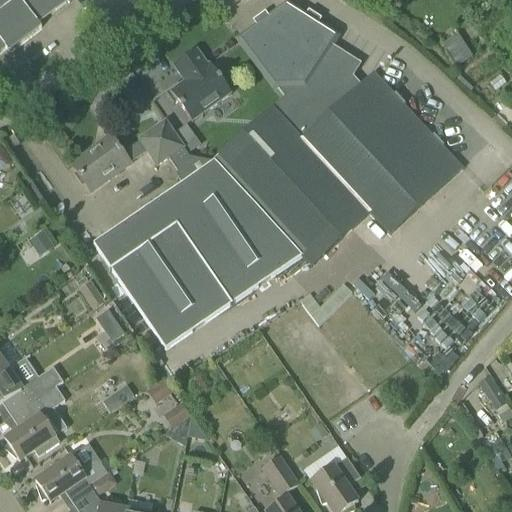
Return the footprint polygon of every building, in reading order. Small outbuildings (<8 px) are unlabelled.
[(0,0),(0,54),(5,51),(8,54),(41,29),(37,24),(54,11),(55,12),(71,0),(0,0)] [(181,186),(93,247),(154,336),(165,352),(301,259),(310,269),(353,229),(370,214),(390,236),(461,170),(441,149),(443,148),(433,137),(431,138),(403,107),(404,106),(394,95),(393,97),(373,75),(360,88),(352,79),(360,66),(328,46),(333,39),(286,9),(241,42),(283,100),(213,165),(188,160),(182,152),(183,151),(176,140),(165,124),(138,142),(139,143),(123,155),(130,165),(145,155),(155,171),(168,162),(176,174),(175,178),(181,186)] [(441,45),(456,68),(471,58),(456,36),(441,45)] [(177,104),(191,124),(231,95),(221,82),(225,79),(216,66),(212,69),(209,66),(207,68),(195,52),(172,68),(184,84),(178,88),(176,85),(164,95),(172,107),(177,104)] [(185,127),(173,136),(182,148),(194,140),(185,127)] [(4,143),(10,151),(19,146),(13,137),(4,143)] [(109,139),(70,167),(82,183),(91,196),(131,167),(130,165),(123,155),(121,156),(109,139)] [(33,187),(25,192),(35,206),(42,201),(33,187)] [(42,235),(29,244),(39,258),(52,249),(42,235)] [(90,286),(79,293),(92,312),(103,305),(90,286)] [(299,304),(318,329),(351,296),(342,287),(317,312),(307,298),(299,304)] [(107,313),(95,321),(103,334),(115,325),(107,313)] [(0,378),(8,373),(0,360),(0,378)] [(30,406),(55,390),(45,375),(26,388),(13,369),(8,373),(0,378),(0,406),(2,406),(11,419),(30,406)] [(199,378),(189,384),(198,396),(207,390),(199,378)] [(477,386),(494,414),(506,407),(489,379),(477,386)] [(146,394),(155,407),(173,394),(164,381),(146,394)] [(125,389),(113,397),(120,407),(132,399),(125,389)] [(30,406),(11,419),(20,433),(5,442),(5,441),(4,442),(6,446),(2,451),(15,462),(17,461),(19,464),(20,464),(19,463),(54,439),(39,416),(38,417),(30,406)] [(496,418),(501,426),(511,418),(511,415),(508,410),(496,418)] [(163,438),(184,450),(190,419),(163,438)] [(320,427),(308,435),(315,445),(327,437),(320,427)] [(494,454),(486,458),(496,474),(503,470),(494,454)] [(64,495),(73,508),(92,495),(84,483),(85,483),(69,458),(65,461),(49,467),(52,473),(36,484),(35,483),(34,483),(37,487),(35,488),(40,504),(47,502),(50,506),(51,505),(50,504),(64,495)] [(260,473),(279,501),(298,488),(279,460),(260,473)] [(356,504),(346,490),(360,481),(346,461),(333,470),(333,469),(310,484),(311,485),(312,484),(316,491),(315,492),(320,508),(327,506),(331,511),(355,511),(353,507),(357,504),(357,503),(356,504)] [(125,511),(100,507),(92,495),(73,508),(75,511),(125,511)] [(293,511),(286,501),(268,511),(293,511)]
